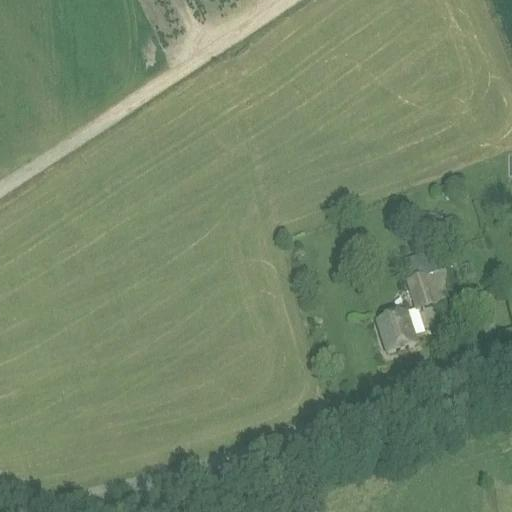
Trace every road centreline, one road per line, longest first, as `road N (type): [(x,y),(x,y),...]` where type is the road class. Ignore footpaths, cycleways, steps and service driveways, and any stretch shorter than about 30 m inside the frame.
road 1 (unclassified): [(0,510),(219,460),(511,348)]
road 2 (track): [(0,193),(298,0)]
